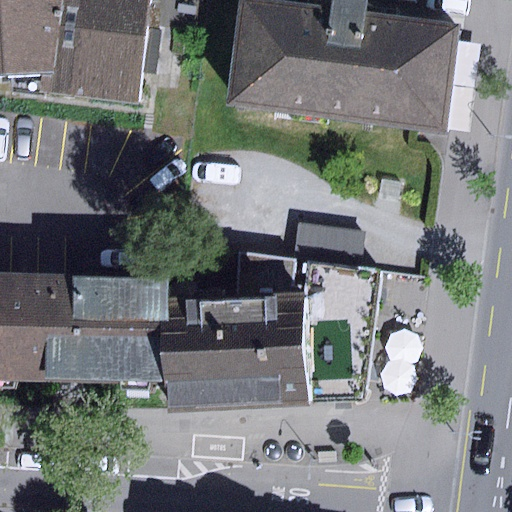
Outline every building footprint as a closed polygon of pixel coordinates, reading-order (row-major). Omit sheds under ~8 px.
[(0,0),(0,77),(54,74),(64,0),(0,0)] [(149,0),(64,0),(54,74),(49,102),(133,114),(139,74),(155,76),(161,31),(145,29),(149,0)] [(242,0),(229,106),(446,134),(461,23),(368,11),(369,0),(332,0),(332,10),(257,0),(242,0)] [(310,260),(361,269),(367,231),(296,219),(290,257),(310,260)] [(238,253),(236,299),(305,296),(307,287),(291,285),(296,260),(238,253)] [(307,287),(305,296),(308,404),(362,400),(382,271),(361,269),(310,260),(307,287)] [(0,381),(72,384),(162,387),(165,301),(166,278),(0,272),(0,381)] [(162,411),(308,404),(305,296),(236,299),(165,301),(162,387),(162,411)]
